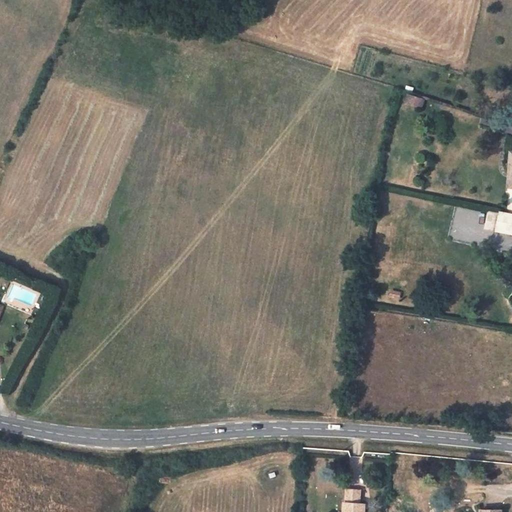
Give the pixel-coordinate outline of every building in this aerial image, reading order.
[(423,101),(408,96),(406,103),(422,108),(423,101)] [(500,213),(489,210),(485,228),(496,231),(500,213)] [(511,215),(506,214),(500,213),(496,231),(511,234),(511,215)] [(401,293),(391,291),(389,296),(390,296),(389,299),(393,300),(394,297),(399,298),(401,293)] [(342,511),(364,511),(365,505),(344,503),(342,511)]
